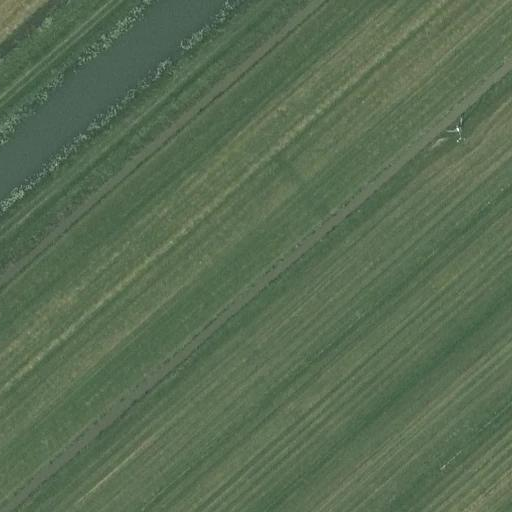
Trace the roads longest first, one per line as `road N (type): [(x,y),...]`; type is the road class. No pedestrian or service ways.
road 1 (track): [(270,0),(0,235)]
road 2 (track): [(0,110),(124,0)]
